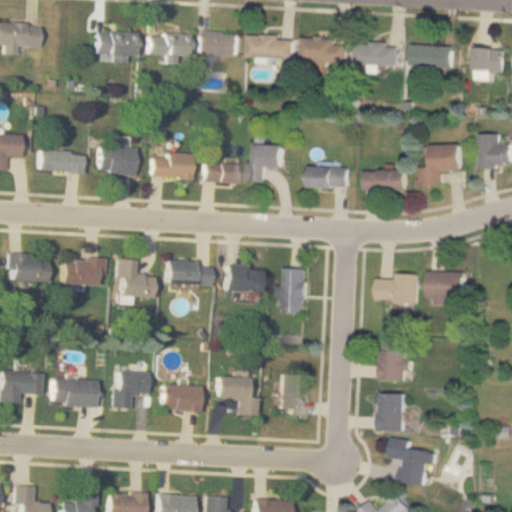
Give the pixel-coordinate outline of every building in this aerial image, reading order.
[(0,53),(13,53),(13,45),(35,45),(36,22),(0,21),(0,53)] [(133,31),(92,29),(91,53),(106,53),(105,60),(121,61),(121,54),(132,54),(133,31)] [(237,55),(238,31),(195,30),(194,54),(237,55)] [(186,54),(187,31),(144,31),(143,53),(186,54)] [(248,36),(248,57),(293,57),(293,36),(248,36)] [(302,60),(346,61),(346,43),(335,43),(335,38),(302,37),(302,60)] [(356,64),(399,64),(399,42),(356,42),(356,64)] [(454,44),(411,44),(411,65),(454,65),(454,44)] [(492,70),(505,70),(505,47),(474,47),(474,80),(492,80),(492,70)] [(501,133),(480,133),(480,166),(511,166),(511,142),(501,142),(501,133)] [(17,156),(17,134),(0,134),(0,169),(1,169),(1,155),(17,156)] [(94,145),(94,173),(130,172),(130,146),(120,146),(120,138),(106,138),(106,145),(94,145)] [(282,166),(283,144),(254,143),(254,163),(249,162),(248,181),(266,181),(267,166),(282,166)] [(418,177),(418,184),(443,183),(443,170),(452,170),(452,169),(461,168),(460,143),(430,144),(431,165),(420,166),(420,177),(418,177)] [(78,171),(79,151),(35,150),(34,170),(78,171)] [(186,177),(187,153),(147,152),(146,176),(186,177)] [(198,181),(239,182),(239,162),(198,161),(198,181)] [(310,165),(309,185),(333,186),(333,184),(348,185),(350,167),(310,165)] [(407,189),(407,169),(365,169),(365,189),(407,189)] [(42,280),(43,254),(3,253),(2,279),(42,280)] [(56,283),(98,284),(99,258),(56,257),(56,283)] [(130,257),(112,257),(112,302),(129,302),(129,296),(149,296),(149,273),(130,273),(130,257)] [(206,261),(162,259),(161,282),(205,284),(206,261)] [(221,289),(256,290),(257,265),(221,264),(221,289)] [(306,312),(307,267),(286,267),(285,286),(280,285),(279,297),(284,298),(284,311),(306,312)] [(464,301),(464,270),(428,270),(428,301),(464,301)] [(378,277),(377,299),(382,299),(382,297),(397,298),(397,301),(418,302),(419,273),(398,272),(398,278),(378,277)] [(409,342),(382,342),(380,381),(408,381),(409,342)] [(14,392),(36,393),(37,371),(0,370),(0,401),(14,402),(14,392)] [(144,370),(109,370),(109,407),(126,407),(126,393),(144,393),(144,370)] [(277,373),(277,409),(285,409),(285,416),(303,416),(303,373),(277,373)] [(233,413),(253,414),(254,395),(244,395),(245,377),(213,376),(212,399),(233,400),(233,413)] [(91,406),(92,380),(48,377),(47,404),(91,406)] [(195,384),(157,384),(157,410),(195,410),(195,384)] [(405,393),(380,393),(380,429),(405,429),(405,393)] [(413,439),(392,437),(390,457),(402,458),(400,481),(424,484),(426,464),(434,465),(436,450),(412,448),(413,439)] [(9,511),(16,511),(43,511),(44,500),(29,500),(29,485),(10,484),(9,511)] [(57,500),(56,511),(91,511),(91,488),(74,488),(74,500),(57,500)] [(142,511),(142,491),(103,491),(103,511),(142,511)] [(412,511),(414,511),(398,492),(378,509),(371,499),(357,511),(412,511)] [(152,511),(190,511),(190,493),(152,493),(152,511)] [(238,511),(221,510),(221,495),(202,494),(201,511),(238,511)] [(286,511),(286,498),(249,497),(249,511),(286,511)]
